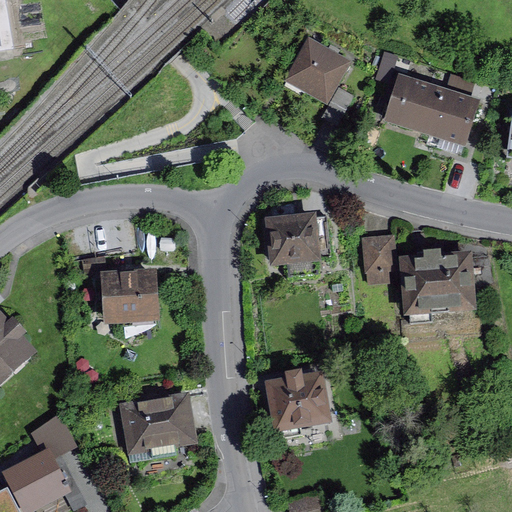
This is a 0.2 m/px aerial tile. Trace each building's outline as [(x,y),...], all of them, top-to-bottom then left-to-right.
[(0,0),(0,50),(12,48),(4,0),(0,0)] [(313,43),(288,82),(328,107),(353,68),(313,43)] [(485,105),(402,76),(386,121),(468,151),(485,105)] [(319,216),(270,220),(275,266),(323,261),(319,216)] [(119,230),(65,238),(69,263),(123,255),(119,230)] [(394,239),(367,242),(370,281),(398,279),(394,239)] [(477,254),(405,261),(410,316),(482,310),(477,254)] [(161,273),(108,278),(113,329),(165,324),(161,273)] [(0,313),(0,378),(11,368),(9,366),(26,351),(7,331),(12,326),(0,313)] [(325,373),(269,384),(279,434),(335,423),(325,373)] [(193,396),(125,406),(132,458),(200,448),(193,396)] [(53,452),(9,474),(27,511),(41,511),(74,496),(53,452)]
